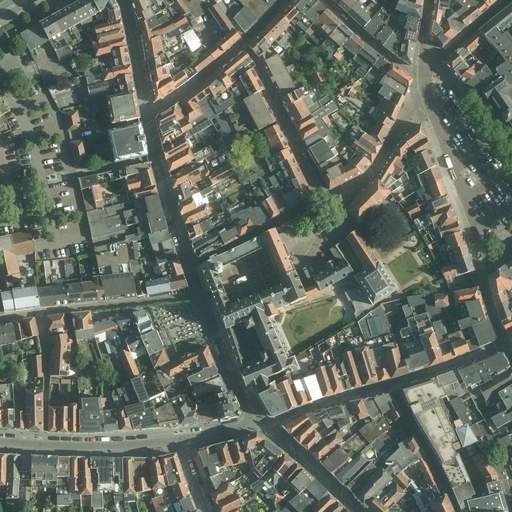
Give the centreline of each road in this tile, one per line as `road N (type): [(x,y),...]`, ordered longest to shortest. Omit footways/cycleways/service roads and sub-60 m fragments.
road 1 (residential): [(201,294),(238,393),(261,424),(176,440)]
road 2 (residential): [(511,248),(484,256),(429,106)]
road 3 (residential): [(148,116),(201,294)]
road 4 (residential): [(176,440),(0,442)]
road 5 (residential): [(319,198),(243,44)]
road 6 (residential): [(40,314),(201,294)]
road 7 (residential): [(319,198),(368,177),(399,127),(429,106)]
road 8 (residential): [(423,81),(323,0)]
